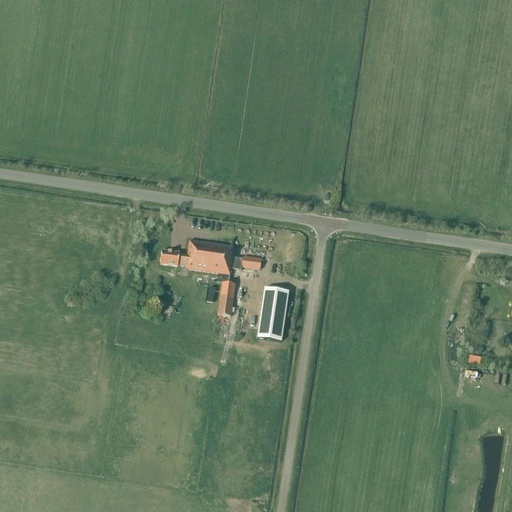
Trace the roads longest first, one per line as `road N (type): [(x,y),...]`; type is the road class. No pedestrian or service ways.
road 1 (unclassified): [(325,226),(0,176)]
road 2 (unclassified): [(281,511),(325,226)]
road 3 (unclassified): [(511,253),(325,226)]
